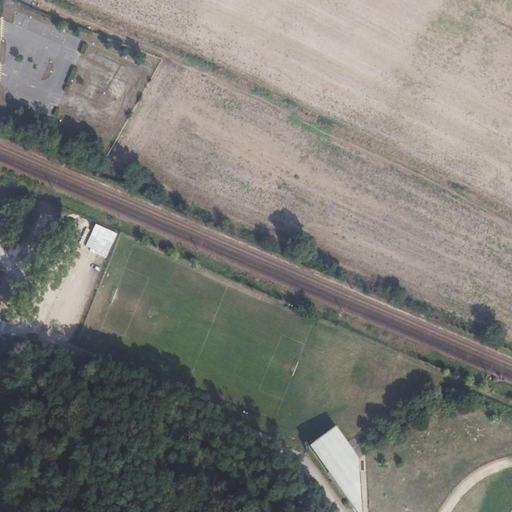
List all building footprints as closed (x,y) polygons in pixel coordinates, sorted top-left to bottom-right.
[(145,390),(137,387),(135,392),(143,395),(145,390)] [(355,451),(334,423),(306,444),(352,506),(360,500),(359,471),(348,456),(355,451)] [(359,457),(355,451),(348,456),(359,471),(359,457)] [(295,475),(287,471),(283,479),(291,483),(295,475)] [(356,511),(361,511),(360,500),(352,506),(356,511)]
